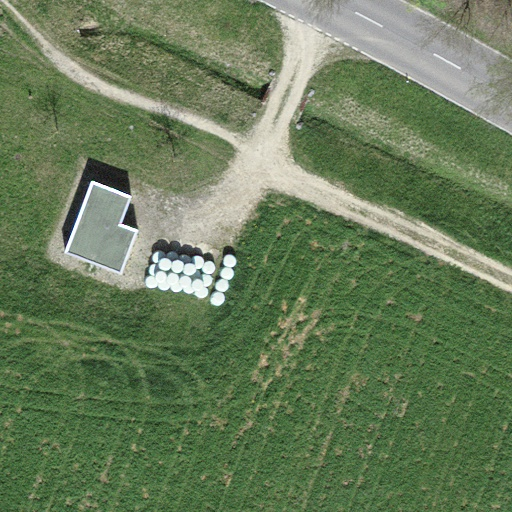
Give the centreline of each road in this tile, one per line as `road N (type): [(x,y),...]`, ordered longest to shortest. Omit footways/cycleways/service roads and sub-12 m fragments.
road 1 (track): [(4,0),(77,78),(262,156),(511,283)]
road 2 (track): [(332,2),(262,156),(181,270)]
road 3 (secondary): [(326,0),(511,99)]
